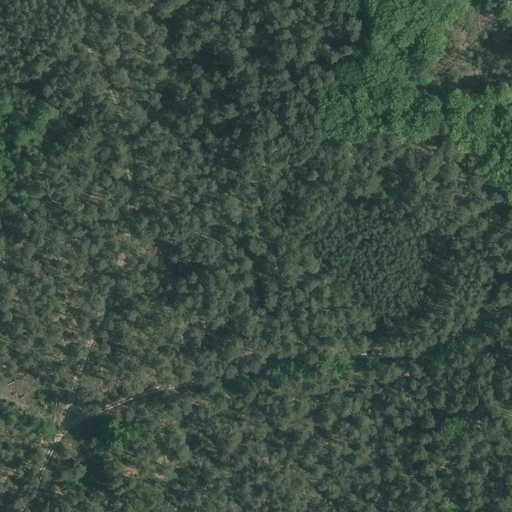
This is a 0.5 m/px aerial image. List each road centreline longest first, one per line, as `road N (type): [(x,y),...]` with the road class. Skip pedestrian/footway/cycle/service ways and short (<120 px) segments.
road 1 (track): [(66,0),(124,125),(131,217),(62,427),(22,511)]
road 2 (track): [(62,427),(154,389),(278,364),(422,351),(511,296)]
